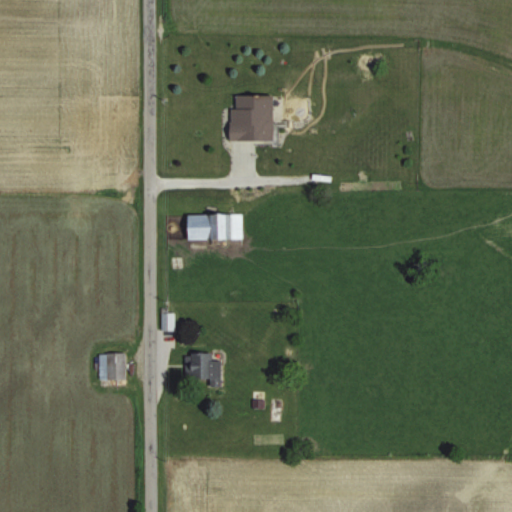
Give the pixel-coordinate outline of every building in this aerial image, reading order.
[(272,95),(230,94),(229,139),(271,139),(272,95)] [(241,240),(241,213),(185,214),(185,240),(241,240)] [(174,314),(161,314),(161,330),(174,330),(174,314)] [(125,353),(100,353),(100,379),(125,379),(125,353)] [(208,378),(208,386),(221,386),(221,360),(211,360),(211,353),(185,353),(185,378),(208,378)]
